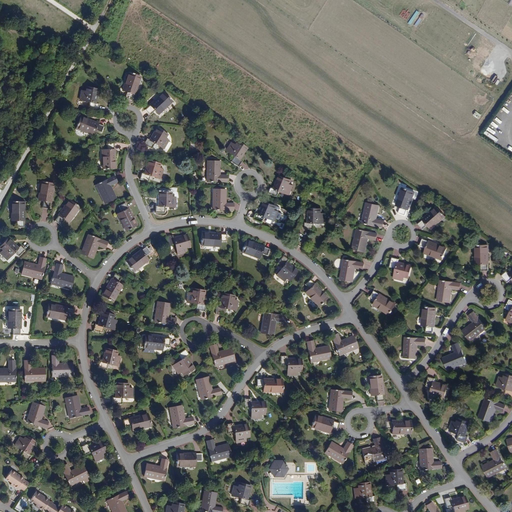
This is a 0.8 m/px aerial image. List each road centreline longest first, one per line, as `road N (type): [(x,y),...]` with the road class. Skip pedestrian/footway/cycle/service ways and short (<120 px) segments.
road 1 (track): [(51,0),(88,24),(90,34),(0,197)]
road 2 (residential): [(125,461),(214,423),(264,354)]
road 3 (residential): [(344,302),(279,242),(238,226)]
